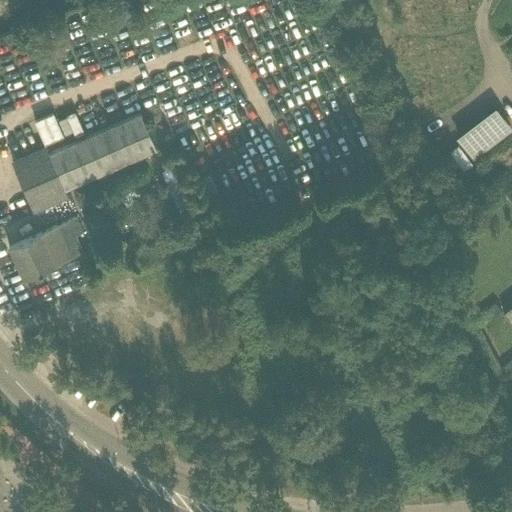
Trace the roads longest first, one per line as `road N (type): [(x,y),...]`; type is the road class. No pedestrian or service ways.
road 1 (secondary): [(248,511),(55,422)]
road 2 (unknown): [(0,313),(102,321),(160,337)]
road 3 (secondary): [(55,422),(102,472),(172,511)]
